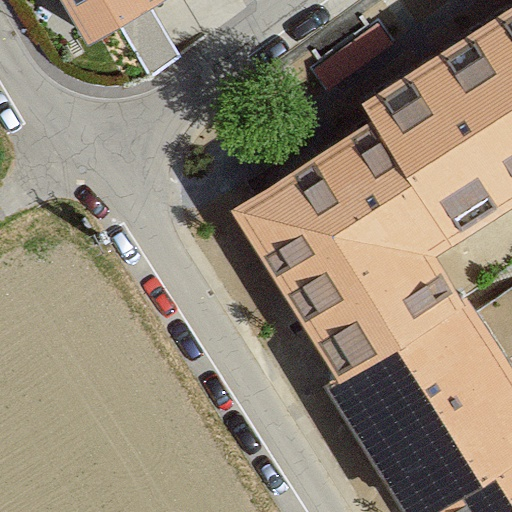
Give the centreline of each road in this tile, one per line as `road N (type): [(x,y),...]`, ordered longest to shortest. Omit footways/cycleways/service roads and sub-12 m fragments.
road 1 (residential): [(75,155),(109,181),(321,511)]
road 2 (residential): [(75,155),(301,0)]
road 3 (residential): [(0,56),(25,101),(75,155)]
